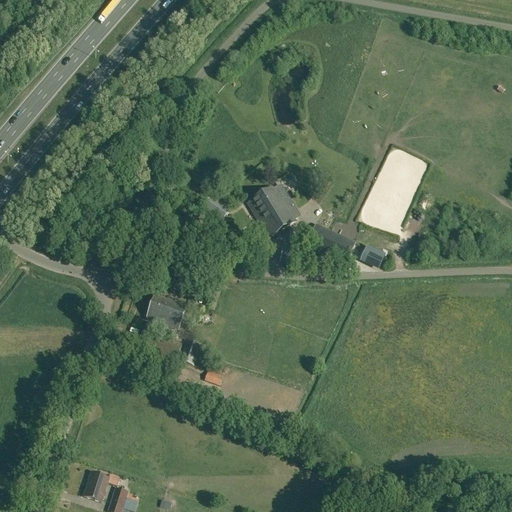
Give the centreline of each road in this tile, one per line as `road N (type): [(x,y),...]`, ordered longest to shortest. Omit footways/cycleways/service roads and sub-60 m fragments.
road 1 (unclassified): [(511,270),(115,276)]
road 2 (track): [(24,252),(238,0)]
road 3 (unclassified): [(115,276),(193,87),(275,0)]
road 4 (trunk): [(0,194),(167,0)]
road 5 (unclassified): [(33,511),(115,276)]
road 6 (trunk): [(124,0),(0,144)]
road 7 (unclassified): [(341,0),(511,28)]
road 8 (unclassified): [(115,276),(40,261),(0,236)]
